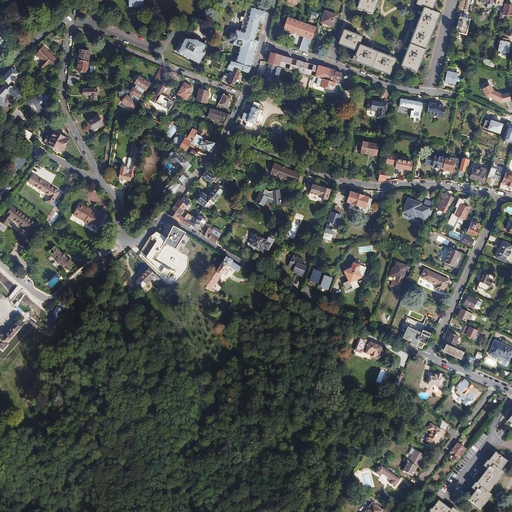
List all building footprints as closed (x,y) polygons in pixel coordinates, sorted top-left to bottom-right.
[(359,0),(357,8),(373,14),(377,0),(359,0)] [(424,7),(401,66),(417,72),(440,13),(432,10),(435,0),(417,0),(416,4),(424,7)] [(495,0),(479,0),(479,1),(488,3),(487,8),(492,9),(492,8),(494,8),(495,5),(495,0)] [(511,16),(511,12),(511,5),(504,4),(502,14),(511,16)] [(229,65),(241,70),(248,73),(250,67),(259,40),(254,38),(256,31),(259,32),(259,29),(257,28),(259,21),(264,22),(267,11),(247,6),(244,18),(241,17),(240,20),(243,21),(240,31),(236,30),(235,33),(231,32),(229,40),(233,41),(232,44),(241,47),(237,60),(232,58),(229,65)] [(325,11),(321,23),(333,27),(337,15),(325,11)] [(466,34),(470,20),(459,17),(456,32),(466,34)] [(316,28),(287,18),(283,30),(304,37),(299,50),(308,52),(316,28)] [(359,45),(362,37),(344,30),(338,43),(357,51),(355,56),(353,56),(352,59),(390,75),(396,59),(359,45)] [(205,52),(209,43),(207,43),(208,42),(205,41),(204,44),(195,40),(185,38),(185,39),(182,37),(175,51),(199,63),(205,52)] [(501,46),(511,48),(511,43),(511,39),(503,37),(501,46)] [(209,43),(205,52),(223,50),(223,41),(209,43)] [(56,59),(43,46),(36,54),(43,60),(39,64),(44,69),(48,66),(49,66),(56,59)] [(78,60),(88,61),(89,54),(90,55),(91,53),(90,52),(90,51),(80,50),(79,55),(72,54),(71,59),(78,60)] [(271,52),(269,63),(278,66),(281,67),(287,69),(302,73),(318,78),(327,80),(330,69),(271,52)] [(483,65),(489,67),(491,62),(491,60),(484,58),(483,65)] [(87,67),(88,61),(78,60),(77,70),(91,72),(92,68),(87,67)] [(278,78),(281,67),(278,66),(269,63),(263,82),(276,86),(279,78),(278,78)] [(11,68),(18,74),(21,70),(15,64),(11,68)] [(234,86),(241,70),(229,65),(227,69),(232,71),(230,78),(224,75),(221,81),(234,86)] [(153,81),(158,83),(165,68),(160,67),(153,81)] [(18,74),(11,68),(3,77),(5,81),(8,84),(18,74)] [(327,80),(332,82),(335,71),(330,69),(327,80)] [(335,80),(340,81),(342,73),(335,71),(332,82),(334,82),(335,80)] [(444,82),(456,84),(458,74),(447,71),(444,82)] [(144,90),(145,90),(150,84),(139,77),(135,83),(136,84),(133,88),(127,96),(126,95),(122,102),(132,110),(137,103),(136,102),(139,98),(142,94),(144,90)] [(333,89),(338,91),(340,84),(334,82),(332,82),(327,80),(318,78),(316,85),(332,90),(333,89)] [(286,89),(293,92),(297,81),(290,79),(286,89)] [(8,84),(5,81),(1,85),(2,86),(0,88),(0,105),(2,105),(3,98),(7,94),(9,96),(10,96),(12,94),(16,98),(17,97),(20,100),(25,95),(14,85),(13,87),(10,86),(8,84)] [(186,99),(190,93),(189,92),(192,87),(184,83),(177,94),(186,99)] [(173,102),(172,101),(161,94),(165,87),(161,84),(151,101),(155,104),(156,102),(168,110),(173,102),(177,104),(179,100),(175,100),(174,101),(173,102)] [(486,96),(489,98),(490,97),(493,98),(501,103),(511,100),(509,93),(502,95),(494,91),(490,85),(482,89),(486,96)] [(83,95),(91,95),(91,99),(97,99),(96,89),(83,89),(83,95)] [(209,91),(199,89),(196,100),(207,103),(209,97),(207,97),(209,91)] [(36,97),(38,100),(39,101),(40,104),(44,110),(52,104),(44,91),(36,97)] [(231,98),(223,94),(218,103),(227,107),(231,98)] [(385,119),(387,103),(368,100),(367,109),(378,111),(377,118),(385,119)] [(415,101),(415,103),(405,101),(404,107),(414,109),(413,111),(411,111),(410,117),(414,118),(414,121),(419,122),(423,103),(415,101)] [(252,107),(249,115),(244,113),(241,120),(247,122),(245,127),(253,129),(254,124),(255,124),(260,110),(259,109),(261,104),(254,102),(252,107)] [(429,103),(427,114),(438,115),(438,117),(443,118),(445,107),(440,106),(440,105),(429,103)] [(231,115),(215,110),(210,108),(208,117),(217,120),(216,122),(220,124),(220,123),(225,125),(231,115)] [(99,120),(98,117),(97,116),(89,121),(93,129),(97,127),(100,126),(102,124),(99,120)] [(203,140),(215,143),(218,138),(210,134),(208,138),(205,136),(210,128),(202,123),(197,132),(196,134),(204,138),(203,140)] [(172,137),(177,127),(173,125),(168,135),(172,137)] [(209,151),(215,143),(203,140),(204,138),(196,134),(197,132),(196,130),(192,128),(187,139),(184,137),(178,134),(177,137),(175,138),(174,140),(174,141),(173,144),(179,147),(186,151),(191,141),(209,151)] [(25,130),(22,137),(28,140),(32,133),(25,130)] [(68,139),(55,131),(51,138),(47,136),(45,141),(48,143),(48,144),(61,151),(68,139)] [(373,155),(377,155),(379,145),(362,141),(362,142),(360,153),(369,154),(368,156),(373,157),(373,155)] [(140,148),(134,147),(132,158),(130,166),(127,166),(127,167),(121,166),(119,178),(130,181),(132,183),(133,181),(138,159),(140,148)] [(197,153),(194,151),(192,155),(202,160),(206,155),(199,151),(198,150),(197,153)] [(172,161),(177,166),(180,169),(181,167),(183,170),(174,179),(175,180),(173,182),(172,182),(165,188),(165,190),(173,197),(181,186),(182,187),(189,177),(185,173),(191,166),(191,165),(187,160),(185,161),(175,152),(169,158),(172,161)] [(27,157),(21,153),(10,169),(16,172),(27,157)] [(387,154),(385,164),(396,165),(395,168),(411,171),(412,162),(397,159),(398,156),(396,154),(389,153),(387,154)] [(427,155),(425,164),(432,166),(443,169),(445,158),(434,155),(434,157),(427,155)] [(443,169),(452,171),(454,160),(445,158),(443,169)] [(462,158),(462,159),(458,175),(463,176),(466,165),(467,166),(469,160),(462,158)] [(274,163),(270,173),(281,178),(281,177),(282,176),(285,177),(285,178),(297,183),(301,175),(288,170),(288,171),(284,170),(285,168),(274,163)] [(491,167),(487,177),(498,181),(501,173),(496,172),(497,169),(491,167)] [(473,168),(469,178),(484,183),(485,179),(483,178),(486,169),(481,168),(480,171),(473,168)] [(6,174),(12,178),(16,172),(10,169),(6,174)] [(218,179),(206,170),(201,176),(211,183),(212,181),(213,182),(213,181),(215,183),(218,179)] [(511,187),(511,185),(511,174),(505,172),(501,184),(511,187)] [(60,192),(32,174),(28,182),(49,196),(45,202),(51,205),(60,192)] [(0,201),(11,187),(4,182),(0,187),(0,201)] [(204,206),(210,199),(214,202),(222,191),(223,192),(226,188),(222,185),(221,186),(218,184),(216,186),(208,197),(203,193),(197,201),(204,206)] [(310,193),(319,196),(319,198),(327,200),(331,189),(322,186),(322,187),(313,184),(310,193)] [(262,188),(255,202),(264,206),(266,200),(273,204),(273,205),(280,204),(279,190),(272,190),(272,191),(269,191),(262,188)] [(348,202),(359,205),(369,208),(372,199),(365,197),(366,196),(362,195),(362,196),(351,192),(348,202)] [(443,197),(440,204),(448,208),(453,197),(442,192),(440,196),(443,197)] [(181,201),(180,201),(187,206),(187,205),(190,202),(183,197),(181,201)] [(420,205),(421,203),(408,198),(403,212),(416,217),(416,216),(425,219),(426,217),(429,219),(432,211),(429,209),(429,208),(420,205)] [(181,201),(179,199),(172,209),(180,215),(183,211),(185,208),(188,210),(190,207),(187,205),(187,206),(180,201),(181,201)] [(79,203),(73,215),(85,221),(84,223),(90,226),(91,223),(98,227),(105,214),(94,208),(93,210),(79,203)] [(470,209),(460,204),(455,215),(464,219),(465,219),(470,209)] [(38,224),(12,205),(0,221),(7,226),(13,219),(31,233),(38,224)] [(339,206),(335,205),(333,212),(339,215),(341,210),(338,209),(339,206)] [(168,215),(181,222),(187,213),(183,211),(180,215),(172,209),(168,214),(168,215)] [(54,224),(59,214),(55,212),(50,223),(54,224)] [(338,225),(341,215),(339,215),(333,212),(331,212),(327,222),(330,223),(329,226),(326,225),(324,232),(325,232),(323,238),(331,241),(333,235),(331,234),(333,229),(335,230),(336,225),(338,225)] [(193,216),(187,213),(181,222),(187,226),(192,229),(194,224),(190,221),(193,216)] [(203,226),(206,219),(198,216),(196,224),(203,226)] [(476,236),(481,226),(472,222),(467,232),(476,236)] [(216,243),(218,238),(222,232),(209,225),(208,227),(209,228),(205,235),(209,237),(208,238),(216,243)] [(140,252),(156,268),(169,277),(173,271),(154,259),(157,253),(158,254),(160,253),(162,251),(161,249),(161,248),(164,243),(175,249),(186,233),(180,229),(173,226),(167,238),(156,232),(151,236),(140,252)] [(288,236),(294,238),(297,229),(291,227),(288,236)] [(255,235),(250,244),(261,251),(263,247),(267,249),(273,239),(269,236),(266,241),(255,235)] [(462,242),(471,246),(474,240),(465,236),(462,242)] [(509,251),(511,245),(503,241),(496,257),(504,261),(507,256),(509,256),(511,252),(509,251)] [(291,249),(280,244),(277,249),(289,254),(291,249)] [(62,253),(55,246),(49,252),(55,258),(55,259),(58,263),(59,263),(63,266),(64,265),(69,269),(74,264),(70,259),(68,260),(65,256),(65,253),(62,253)] [(454,267),(456,263),(457,263),(459,258),(459,257),(461,253),(450,247),(443,262),(454,267)] [(133,258),(136,255),(130,249),(127,252),(133,258)] [(288,266),(294,269),(293,271),(302,276),(306,267),(301,265),(303,260),(296,257),(296,258),(292,256),(288,266)] [(208,290),(214,282),(216,284),(218,280),(223,273),(224,274),(226,271),(225,270),(228,266),(237,272),(239,272),(241,269),(240,267),(232,261),(226,257),(205,288),(208,290)] [(350,268),(344,271),(348,281),(343,283),(346,291),(352,288),(353,289),(359,287),(356,280),(363,276),(366,267),(352,262),(350,268)] [(389,276),(393,278),(394,276),(396,277),(395,281),(393,280),(391,286),(399,289),(406,271),(409,272),(411,267),(408,266),(396,262),(394,268),(392,267),(389,276)] [(152,278),(156,283),(160,279),(149,268),(135,282),(141,289),(152,278)] [(316,285),(320,272),(311,269),(307,282),(316,285)] [(429,271),(425,280),(436,285),(435,288),(443,292),(444,288),(445,289),(449,280),(429,271)] [(477,287),(487,292),(494,276),(489,274),(488,276),(483,273),(477,287)] [(321,275),(317,287),(327,291),(331,278),(321,275)] [(55,277),(47,283),(51,288),(59,281),(55,277)] [(273,286),(269,293),(276,297),(279,290),(273,286)] [(468,296),(464,304),(473,309),(475,305),(480,307),(482,302),(468,296)] [(56,307),(48,320),(54,323),(62,310),(56,307)] [(461,309),(458,317),(466,321),(467,318),(471,320),(473,314),(461,309)] [(17,322),(4,337),(0,333),(0,349),(3,352),(9,345),(7,343),(22,327),(17,322)] [(462,333),(474,339),(477,331),(465,325),(462,333)] [(421,333),(407,327),(401,341),(411,345),(411,344),(422,349),(424,343),(426,344),(430,333),(423,330),(421,333)] [(455,345),(458,336),(450,333),(447,341),(455,345)] [(360,338),(355,351),(361,353),(362,352),(371,355),(370,357),(375,358),(376,357),(378,358),(379,357),(380,357),(382,352),(383,353),(385,349),(382,348),(383,346),(364,339),(363,340),(360,338)] [(511,348),(495,341),(489,354),(497,357),(498,356),(509,360),(511,352),(511,348)] [(446,344),(443,350),(461,358),(462,355),(464,352),(453,348),(446,344)] [(484,354),(478,352),(475,358),(481,360),(484,354)] [(377,382),(382,383),(385,370),(380,369),(377,382)] [(400,374),(393,391),(397,393),(404,376),(403,376),(405,373),(402,371),(400,374)] [(429,384),(441,387),(443,379),(444,379),(445,376),(441,376),(442,375),(437,374),(437,376),(435,375),(435,378),(430,377),(429,384)] [(462,393),(471,400),(474,397),(476,398),(477,396),(480,392),(460,377),(457,381),(459,383),(457,386),(457,390),(462,393)] [(472,400),(471,400),(462,393),(459,397),(463,400),(461,402),(468,408),(471,405),(470,404),(472,400)] [(425,442),(436,447),(444,431),(446,432),(449,425),(442,420),(440,424),(441,425),(439,428),(430,424),(427,430),(431,431),(425,442)] [(466,450),(457,443),(450,452),(455,455),(452,459),(457,462),(466,450)] [(413,476),(417,467),(418,468),(425,456),(415,450),(409,462),(407,461),(407,462),(408,462),(403,471),(413,476)] [(495,453),(488,462),(487,461),(483,466),(487,469),(476,484),(475,483),(471,488),(475,491),(468,500),(480,510),(483,506),(482,505),(486,500),(487,501),(491,495),(488,493),(487,492),(491,487),(492,488),(495,484),(494,483),(498,477),(499,478),(503,473),(500,471),(499,470),(503,464),(504,465),(507,462),(495,453)] [(375,473),(380,477),(382,474),(391,481),(389,483),(394,487),(400,479),(381,465),(375,473)] [(360,480),(352,474),(348,479),(357,485),(360,480)] [(372,503),(365,511),(381,511),(385,507),(374,500),(372,503)] [(457,511),(452,508),(450,510),(438,501),(429,511),(457,511)]
